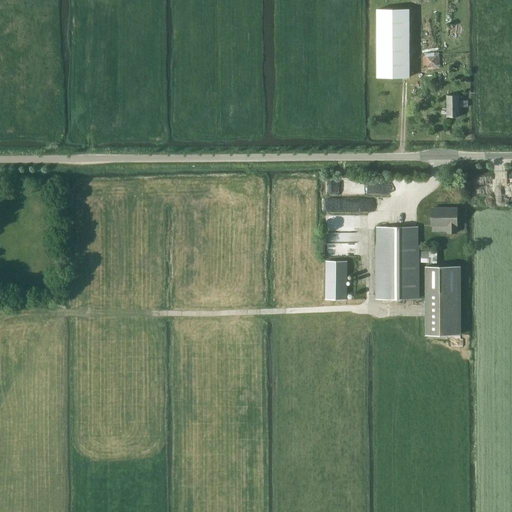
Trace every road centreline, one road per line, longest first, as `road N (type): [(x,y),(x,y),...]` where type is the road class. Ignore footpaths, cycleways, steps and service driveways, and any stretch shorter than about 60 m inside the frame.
road 1 (track): [(0,396),(54,318),(69,314),(376,315),(375,224),(382,208),(408,207),(432,186),(440,155)]
road 2 (unclassified): [(0,158),(511,155)]
